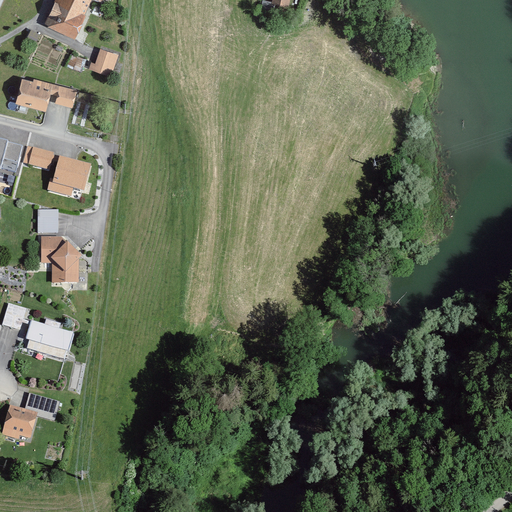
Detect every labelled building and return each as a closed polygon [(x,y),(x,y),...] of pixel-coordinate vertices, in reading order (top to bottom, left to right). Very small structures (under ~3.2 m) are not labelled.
[(50,0),(39,24),(69,38),(86,0),(87,0),(95,3),(96,0),(50,0)] [(284,0),(268,0),(267,5),(283,8),(284,0)] [(111,54),(95,49),(90,64),(87,63),(85,70),(105,76),(111,54)] [(74,52),(70,65),(82,69),(87,57),(74,52)] [(71,91),(30,81),(29,83),(17,80),(11,104),(40,111),(44,94),(52,96),(51,104),(67,108),(71,91)] [(0,161),(14,165),(18,149),(0,144),(0,161)] [(29,144),(24,162),(50,171),(56,153),(29,144)] [(84,200),(93,164),(61,157),(55,180),(51,179),(48,191),(84,200)] [(33,220),(33,235),(54,235),(54,220),(33,220)] [(72,259),(56,239),(37,239),(36,266),(47,266),(47,285),(72,286),(72,259)] [(0,327),(16,333),(23,312),(5,306),(0,321),(0,327)] [(23,351),(59,362),(67,336),(54,332),(55,327),(40,322),(39,327),(27,324),(21,343),(25,344),(23,351)] [(39,401),(23,396),(20,404),(36,410),(39,401)] [(31,415),(6,407),(0,425),(0,437),(12,441),(13,438),(22,441),(31,415)]
